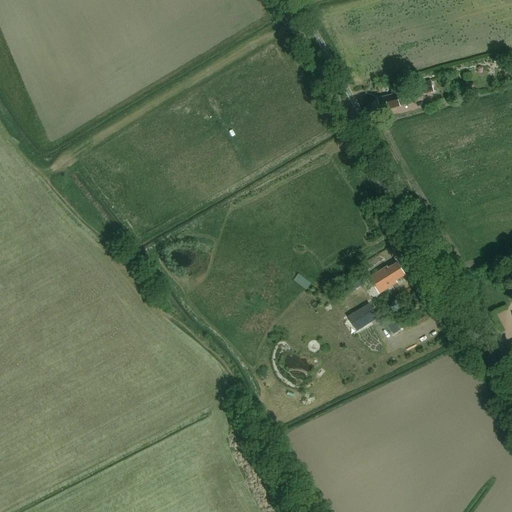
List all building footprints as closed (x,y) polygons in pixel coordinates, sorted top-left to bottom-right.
[(432,82),(418,85),(421,97),(435,93),(432,82)] [(405,83),(390,87),(392,96),(384,98),(384,100),(379,101),(381,111),(390,109),(390,110),(399,108),(399,106),(410,103),(405,83)] [(387,267),(370,278),(380,295),(397,284),(396,282),(406,276),(398,263),(388,269),(387,267)] [(362,279),(354,285),(357,290),(365,284),(363,281),(362,279)] [(370,305),(349,318),(357,332),(378,318),(370,305)] [(394,322),(388,326),(394,334),(400,330),(394,322)]
